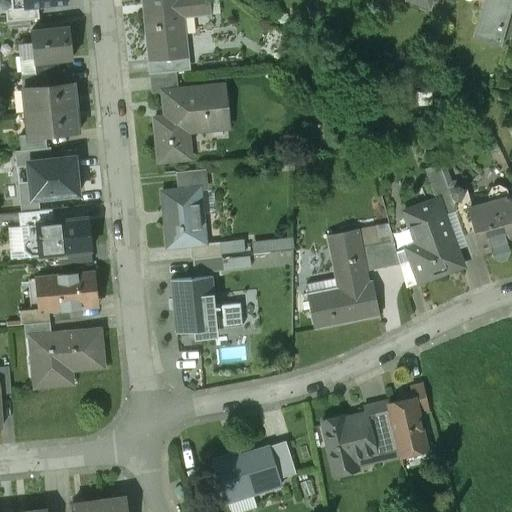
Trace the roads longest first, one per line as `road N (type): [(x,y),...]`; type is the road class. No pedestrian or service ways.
road 1 (residential): [(105,0),(145,410)]
road 2 (residential): [(511,295),(300,388),(145,410)]
road 3 (residential): [(145,451),(0,465)]
